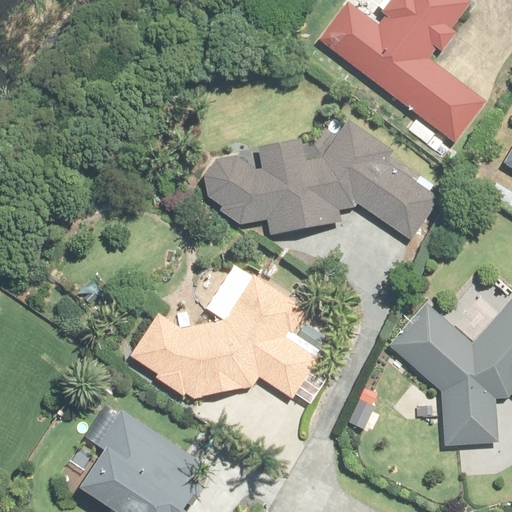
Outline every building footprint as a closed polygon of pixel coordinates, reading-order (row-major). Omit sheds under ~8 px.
[(348,1),(318,44),(462,147),(492,104),(433,62),(444,46),(451,52),(463,36),(454,30),(473,3),(468,0),(399,0),(390,13),(394,16),(386,28),(348,1)] [(401,154),(351,124),(328,161),(310,162),(308,143),(268,147),(271,172),(262,172),(248,158),(246,157),(244,157),(243,157),(241,157),(239,157),(237,158),(235,158),(234,158),(232,159),(230,160),(229,160),(227,161),(225,162),(224,163),(222,164),(221,165),(220,166),(218,168),(217,169),(216,171),(215,172),(214,174),(213,175),(213,177),(212,178),(211,180),(211,182),(210,184),(210,185),(210,187),(210,189),(210,191),(210,193),(210,194),(210,196),(239,225),(274,220),(276,237),(347,227),(344,212),(361,208),(409,237),(438,189),(396,163),(401,154)] [(310,309),(242,267),(211,313),(227,322),(189,330),(160,314),(136,359),(163,373),(159,381),(199,403),(256,391),(264,377),(298,398),(326,353),(295,334),(310,309)] [(394,344),(445,389),(446,448),(511,446),(511,309),(480,345),(431,302),(394,344)] [(382,406),(365,398),(352,423),(370,432),(382,406)] [(195,511),(219,477),(114,408),(92,441),(111,453),(87,490),(120,511),(195,511)]
